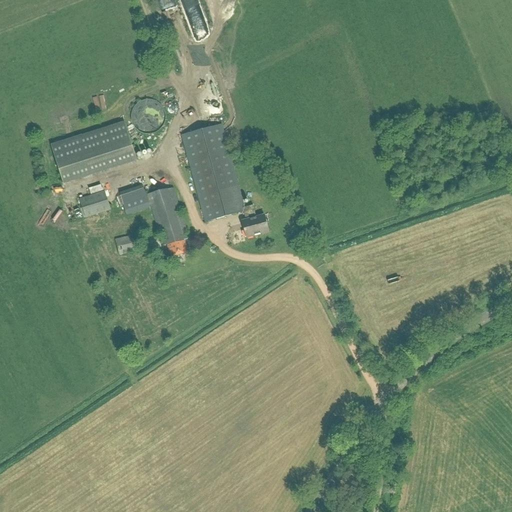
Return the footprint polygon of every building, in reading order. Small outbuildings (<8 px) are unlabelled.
[(186,10),(190,21),(203,16),(199,5),(186,10)] [(202,22),(194,24),(197,37),(206,34),(202,22)] [(165,121),(166,116),(164,112),(162,108),(159,104),(155,102),(150,101),(146,101),(141,102),(137,105),(134,108),(132,112),(131,116),(131,121),(132,125),(135,129),(138,132),(142,134),(146,135),(151,135),(156,133),(161,130),(164,126),(165,121)] [(64,184),(137,160),(125,122),(51,146),(64,184)] [(256,218),(253,206),(244,208),(222,125),(182,136),(205,223),(244,212),(246,221),(242,222),(247,238),(269,232),(264,216),(256,218)] [(120,193),(127,216),(150,209),(143,186),(120,193)] [(185,233),(187,232),(180,210),(175,189),(149,196),(153,212),(155,212),(159,228),(160,228),(161,233),(162,233),(165,246),(168,245),(170,255),(169,255),(170,259),(175,258),(174,257),(185,254),(186,255),(190,254),(189,249),(187,250),(185,241),(188,240),(185,233)] [(85,219),(111,211),(105,192),(79,200),(85,219)] [(115,240),(119,256),(141,251),(136,235),(115,240)]
